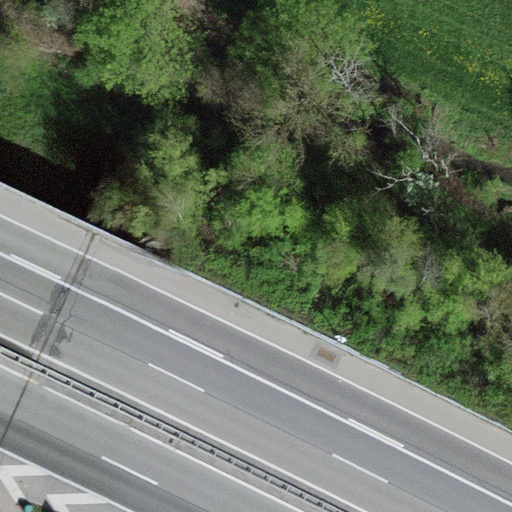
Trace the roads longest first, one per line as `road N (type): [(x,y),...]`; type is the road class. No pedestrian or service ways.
road 1 (motorway): [(443,511),(0,289)]
road 2 (motorway): [(0,403),(211,511)]
